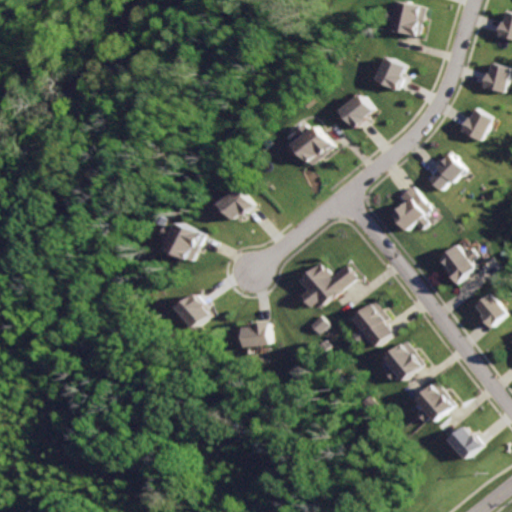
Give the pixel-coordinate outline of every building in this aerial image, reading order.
[(398,12),(396,23),(401,24),(399,32),(428,38),(435,9),(409,3),(407,14),(398,12)] [(394,48),(382,71),(403,82),(415,59),(394,48)] [(511,58),(499,55),(496,65),(494,64),(490,79),(511,85),(511,58)] [(365,84),(344,102),(362,123),(376,112),(372,107),(379,101),(365,84)] [(485,102),(480,111),(477,109),(470,123),(490,133),(502,110),(485,102)] [(332,128),(324,133),(319,126),(308,134),(314,142),(305,148),(320,168),(347,149),(332,128)] [(460,151),(444,166),(446,168),(435,177),(448,193),(475,169),(460,151)] [(244,177),(222,196),(236,213),(246,205),(249,209),(262,198),(244,177)] [(420,186),(406,197),(410,202),(396,213),(411,232),(420,225),(424,231),(434,223),(429,218),(439,210),(420,186)] [(179,227),(173,238),(180,241),(175,252),(199,264),(213,236),(188,224),(185,230),(179,227)] [(463,246),(444,262),(465,287),(486,269),(482,265),(488,259),(481,250),(473,257),(463,246)] [(320,265),(302,280),(313,293),(306,298),(314,308),(320,304),(325,310),(362,281),(351,266),(336,278),(330,271),(327,274),(320,265)] [(198,286),(176,301),(186,317),(192,313),(197,321),(214,310),(198,286)] [(511,300),(500,286),(486,297),(493,307),(489,310),(499,322),(511,311),(511,300)] [(380,302),(358,320),(366,330),(362,332),(369,341),(372,339),(381,350),(400,335),(390,323),(393,320),(380,302)] [(244,320),(246,339),(275,336),(272,313),(254,315),(255,319),(244,320)] [(312,325),(320,333),(330,324),(323,316),(312,325)] [(409,343),(390,358),(396,366),(387,374),(395,385),(407,376),(412,381),(429,368),(409,343)] [(441,382),(421,399),(428,407),(418,415),(427,425),(437,417),(443,423),(462,408),(441,382)] [(466,417),(448,432),(466,454),(484,439),(466,417)]
